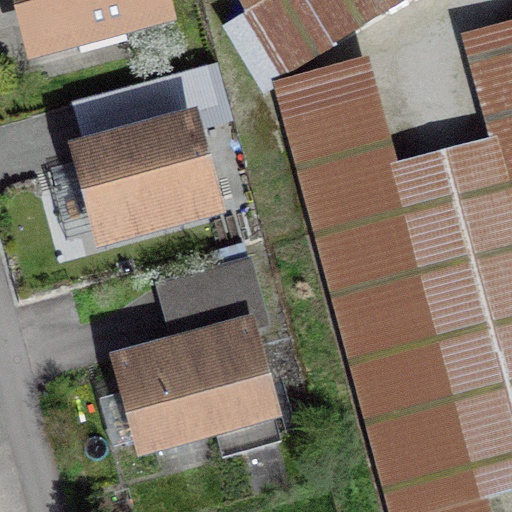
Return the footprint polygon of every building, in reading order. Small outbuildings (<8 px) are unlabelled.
[(149,0),(1,0),(20,71),(159,35),(149,0)] [(235,0),(283,80),(419,0),(235,0)] [(363,67),(273,91),(383,511),(477,511),(476,504),(511,494),(511,27),(459,42),(488,151),(392,176),(363,67)] [(210,221),(185,123),(60,154),(86,253),(210,221)] [(153,291),(169,349),(104,367),(131,464),(267,426),(241,335),(258,331),(241,268),(153,291)]
